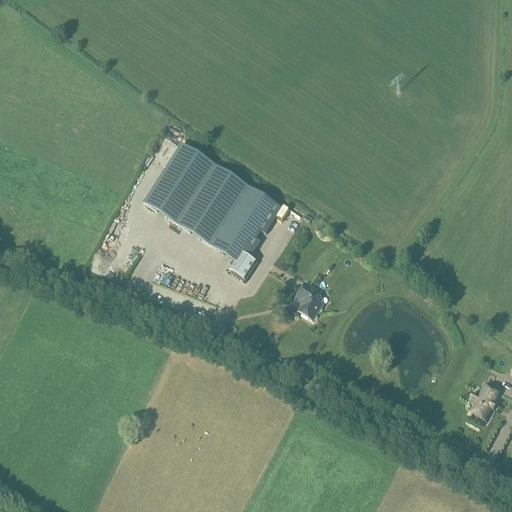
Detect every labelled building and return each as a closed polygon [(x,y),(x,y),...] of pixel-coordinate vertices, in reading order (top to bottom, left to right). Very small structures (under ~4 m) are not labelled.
[(158,145),(169,153),(173,146),(162,139),(158,145)] [(285,202),(281,209),(181,146),(143,206),(243,269),(264,235),(283,246),(303,212),(285,202)] [(307,228),(311,222),(304,218),(301,224),(307,228)] [(313,323),(323,307),(320,305),(319,299),(321,296),(305,285),(296,300),(299,303),(300,309),(298,313),(313,323)] [(291,299),(286,307),(293,311),(298,303),(291,299)] [(469,405),(472,408),(469,413),(488,424),(503,397),(484,387),(478,397),(475,395),(469,405)]
